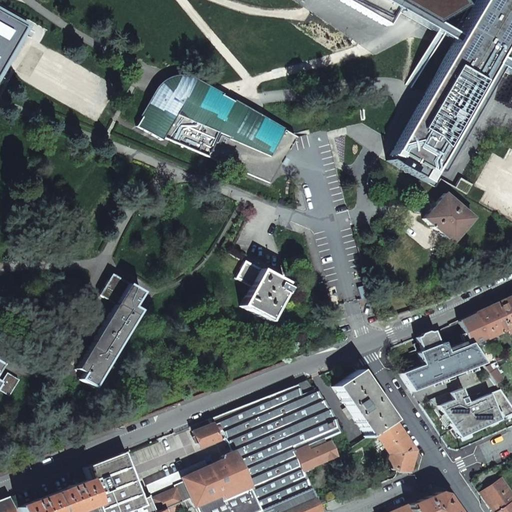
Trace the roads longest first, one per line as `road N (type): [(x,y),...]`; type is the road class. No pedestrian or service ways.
road 1 (residential): [(0,488),(363,346)]
road 2 (residential): [(363,346),(511,283)]
road 3 (residential): [(440,473),(363,346)]
